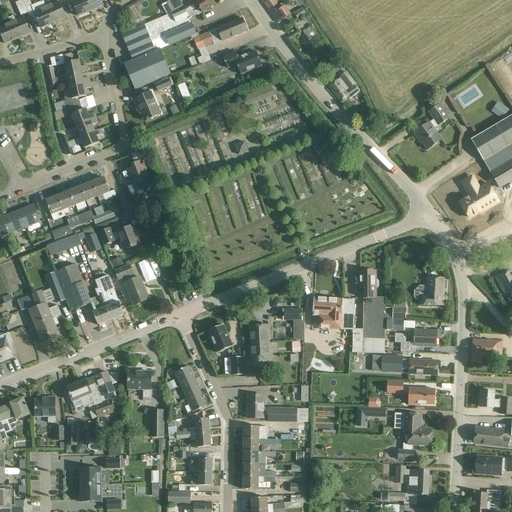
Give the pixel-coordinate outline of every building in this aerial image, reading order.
[(28,13),(22,0),(15,3),(21,16),(28,13)] [(37,21),(41,29),(53,23),(46,7),(43,1),(32,6),(29,0),(21,0),(22,0),(28,13),(29,16),(31,16),(34,22),(37,21)] [(90,11),(85,0),(74,0),(71,1),(78,16),(90,11)] [(85,0),(90,11),(103,6),(100,0),(85,0)] [(133,60),(134,64),(149,56),(161,51),(160,49),(169,45),(169,46),(196,34),(191,23),(188,18),(201,12),(202,13),(215,5),(211,0),(197,0),(195,2),(184,8),(184,9),(173,14),(172,13),(122,35),(133,60)] [(183,6),(179,0),(171,0),(166,2),(172,12),(183,6)] [(268,0),(264,3),(278,23),(290,15),(284,6),(280,9),(273,0),(281,0),(286,5),(293,0),(292,0),(268,0)] [(46,7),(53,23),(65,18),(58,2),(46,7)] [(297,20),(306,14),(302,8),(293,14),(297,20)] [(11,23),(17,39),(30,33),(23,18),(16,21),(13,15),(8,18),(11,23)] [(197,58),(200,64),(210,59),(205,47),(214,43),(214,45),(247,31),(242,18),(219,28),(193,39),(198,50),(201,57),(197,58)] [(0,38),(2,37),(5,44),(17,39),(11,23),(0,28),(0,38)] [(310,27),(302,30),(308,41),(315,37),(310,27)] [(124,64),(135,90),(171,74),(161,51),(149,56),(134,64),(133,60),(124,64)] [(236,52),(223,57),(227,68),(237,64),(241,75),(262,66),(256,51),(238,58),(236,52)] [(59,71),(60,77),(66,76),(82,73),(88,72),(86,66),(81,67),(79,60),(64,63),(65,70),(59,71)] [(332,76),(344,67),(340,62),(328,71),(332,76)] [(45,67),(48,79),(55,78),(52,66),(45,67)] [(328,86),(340,102),(348,97),(349,99),(360,91),(355,85),(356,84),(346,71),(339,77),(340,78),(336,81),(336,80),(328,86)] [(66,76),(69,87),(90,83),(89,78),(83,79),(82,73),(66,76)] [(48,79),(49,86),(56,85),(56,84),(59,84),(58,77),(55,78),(48,79)] [(168,78),(154,85),(157,92),(171,86),(168,78)] [(63,101),(66,109),(80,104),(78,98),(87,96),(85,89),(91,88),(90,83),(69,87),(71,99),(63,101)] [(188,91),(181,94),(184,100),(191,97),(188,91)] [(138,107),(144,121),(160,114),(151,92),(133,100),(136,107),(138,107)] [(510,110),(498,102),(491,112),(503,120),(510,110)] [(420,140),(427,150),(442,139),(434,128),(437,125),(438,126),(450,118),(439,103),(428,112),(434,120),(430,123),(429,122),(414,133),(419,141),(420,140)] [(71,115),(76,126),(96,118),(94,113),(88,115),(86,109),(82,110),(80,104),(66,109),(68,117),(71,115)] [(511,114),(470,140),(483,162),(511,144),(511,114)] [(76,126),(80,137),(95,131),(92,125),(98,123),(96,118),(76,126)] [(63,143),(67,155),(74,153),(71,147),(82,143),(84,149),(99,143),(96,137),(102,134),(100,129),(95,131),(80,137),(80,138),(69,142),(69,141),(63,143)] [(67,135),(61,138),(63,143),(69,141),(67,135)] [(248,151),(244,141),(234,145),(238,155),(248,151)] [(127,186),(130,194),(153,186),(143,160),(132,164),(133,167),(126,169),(127,171),(122,173),(123,175),(119,176),(120,180),(129,177),(132,185),(127,186)] [(98,197),(99,201),(104,199),(103,195),(110,192),(104,177),(92,182),(98,197)] [(86,201),(88,206),(92,204),(91,200),(98,197),(92,182),(80,187),(86,201)] [(460,203),(468,217),(497,200),(488,184),(469,195),(470,197),(460,203)] [(69,191),(75,206),(86,201),(80,187),(69,191)] [(63,210),(64,214),(69,212),(67,209),(75,206),(69,191),(57,196),(63,210)] [(224,194),(203,193),(201,215),(214,216),(215,208),(220,208),(221,201),(223,201),(224,194)] [(50,213),(53,221),(58,219),(56,213),(63,210),(57,196),(45,200),(50,213)] [(34,205),(20,210),(26,227),(40,222),(34,205)] [(104,213),(107,220),(119,215),(116,208),(104,213)] [(20,210),(6,216),(13,233),(26,227),(20,210)] [(107,220),(104,213),(93,217),(93,220),(95,224),(107,220)] [(82,224),(93,220),(93,217),(92,215),(80,220),(81,222),(82,224)] [(6,216),(0,218),(0,237),(13,233),(6,216)] [(55,228),(67,225),(66,219),(54,223),(55,228)] [(81,222),(80,220),(68,224),(70,227),(70,229),(82,224),(81,222)] [(119,239),(124,251),(139,245),(132,225),(116,231),(117,232),(112,234),(110,228),(99,232),(104,245),(115,241),(115,240),(119,239)] [(72,233),(70,229),(70,227),(52,233),(55,240),(72,233)] [(76,234),(46,245),(50,255),(80,244),(76,234)] [(95,234),(85,237),(91,252),(101,248),(95,234)] [(123,264),(120,257),(112,260),(115,267),(123,264)] [(75,264),(56,272),(60,283),(63,290),(72,286),(82,282),(75,264)] [(118,281),(134,274),(130,264),(114,270),(118,281)] [(511,293),(511,295),(511,278),(507,270),(495,277),(505,296),(511,293)] [(379,282),(375,279),(375,271),(360,271),(360,288),(363,288),(363,299),(363,330),(354,329),(354,330),(352,330),(352,342),(352,353),(372,354),(384,354),(385,320),(385,307),(386,298),(376,297),(376,290),(379,287),(379,282)] [(55,302),(66,298),(63,290),(60,283),(56,272),(45,276),(50,289),(55,300),(55,302)] [(140,277),(124,283),(133,305),(149,299),(140,277)] [(102,278),(95,281),(98,289),(111,320),(124,314),(119,302),(118,302),(112,305),(108,294),(114,292),(113,289),(110,281),(105,284),(102,278)] [(420,305),(443,306),(444,278),(426,278),(426,286),(420,286),(415,291),(414,297),(417,300),(420,300),(420,305)] [(82,282),(72,286),(63,290),(66,298),(71,311),(90,303),(82,282)] [(41,290),(32,294),(51,341),(60,337),(52,318),(61,315),(57,306),(48,309),(46,304),(55,300),(50,289),(42,292),(41,290)] [(92,312),(97,325),(111,320),(98,289),(95,290),(103,308),(92,312)] [(28,310),(42,344),(51,341),(32,294),(17,300),(22,311),(28,308),(29,310),(28,310)] [(2,305),(4,311),(9,309),(7,302),(12,300),(11,295),(2,297),(4,304),(2,305)] [(319,328),(352,330),(354,330),(354,329),(355,300),(343,300),(343,299),(313,298),(312,316),(319,316),(319,328)] [(404,321),(404,320),(404,319),(405,319),(405,308),(385,307),(385,320),(387,321),(392,321),(404,321)] [(294,320),(294,340),(302,340),(302,309),(283,310),(283,320),(294,320)] [(392,321),(387,321),(387,330),(392,330),(392,331),(404,331),(404,321),(392,321)] [(224,325),(209,331),(218,353),(233,347),(224,325)] [(256,343),(269,343),(268,325),(249,326),(250,340),(256,339),(256,343)] [(436,347),(437,331),(414,330),(414,343),(406,343),(406,335),(395,334),(395,343),(401,343),(401,352),(415,353),(416,346),(436,347)] [(0,360),(11,356),(7,345),(12,342),(8,333),(0,335),(0,360)] [(270,358),(269,343),(256,343),(256,339),(250,340),(251,359),(270,358)] [(471,363),(481,363),(481,358),(496,358),(496,349),(502,350),(502,341),(473,340),(471,363)] [(300,352),(300,342),(291,342),(292,352),(300,352)] [(409,374),(437,375),(438,361),(410,360),(410,359),(403,359),(403,356),(380,356),(380,372),(403,373),(403,370),(409,370),(409,374)] [(243,357),(231,358),(232,376),(244,375),(243,357)] [(175,372),(181,385),(195,379),(189,366),(175,372)] [(94,377),(102,398),(115,394),(112,384),(118,382),(118,373),(108,373),(107,371),(94,377)] [(143,398),(151,398),(151,372),(128,372),(128,389),(143,389),(143,398)] [(87,379),(66,387),(72,402),(75,408),(82,405),(84,408),(88,407),(89,406),(91,412),(90,412),(93,420),(98,418),(116,411),(111,400),(117,398),(115,394),(102,398),(94,377),(87,379)] [(181,385),(187,398),(201,392),(195,379),(181,385)] [(435,390),(409,389),(409,390),(403,389),(403,382),(387,382),(387,393),(402,394),(402,396),(409,396),(408,405),(420,406),(420,404),(434,405),(435,390)] [(499,415),(511,415),(511,398),(500,398),(500,400),(493,399),(494,392),(481,391),(480,407),(493,408),(500,408),(499,415)] [(207,405),(201,392),(187,398),(193,412),(207,405)] [(268,422),(297,423),(297,422),(308,423),(308,409),(297,409),(297,408),(268,408),(263,408),(263,396),(248,396),(247,418),(263,418),(263,416),(268,416),(268,422)] [(48,416),(48,423),(55,423),(55,398),(47,398),(47,400),(35,400),(35,417),(48,416)] [(12,405),(0,409),(0,439),(7,437),(5,432),(11,430),(9,425),(18,421),(17,418),(28,414),(22,400),(12,404),(12,405)] [(384,407),(355,406),(354,426),(364,426),(364,417),(383,417),(384,407)] [(164,437),(164,409),(150,409),(150,437),(164,437)] [(395,414),(394,428),(409,429),(420,430),(420,429),(420,424),(422,422),(422,419),(421,417),(421,415),(395,414)] [(168,428),(169,436),(209,432),(208,418),(195,420),(195,428),(189,428),(189,432),(176,432),(176,428),(168,428)] [(73,427),(74,420),(67,419),(66,446),(77,447),(78,427),(73,427)] [(308,435),(308,424),(298,423),(297,434),(308,435)] [(243,439),(275,440),(276,435),(264,434),(264,433),(258,433),(258,426),(244,426),(243,439)] [(473,444),(507,447),(508,439),(502,438),(503,431),(475,427),(473,444)] [(420,430),(409,429),(408,444),(403,444),(403,450),(399,450),(399,460),(415,461),(415,451),(412,451),(412,445),(430,445),(431,430),(420,429),(420,430)] [(197,440),(197,448),(211,446),(209,432),(169,436),(169,440),(190,438),(190,440),(197,440)] [(258,452),(258,444),(275,445),(275,440),(243,439),(243,452),(258,452)] [(122,455),(121,442),(108,442),(109,455),(122,455)] [(258,452),(243,452),(243,464),(258,464),(265,464),(265,457),(275,457),(275,452),(258,452)] [(476,474),(500,476),(501,471),(507,471),(507,472),(511,472),(511,457),(508,457),(507,459),(501,458),(502,458),(477,456),(476,462),(475,463),(475,467),(476,468),(476,474)] [(199,472),(212,472),(212,459),(199,458),(191,458),(191,466),(199,466),(199,472)] [(105,460),(106,470),(120,469),(120,459),(105,460)] [(243,476),(275,477),(275,472),(258,472),(258,464),(243,464),(243,476)] [(403,505),(416,505),(417,495),(428,495),(429,471),(405,470),(405,467),(396,466),(395,483),(404,483),(408,483),(408,494),(405,494),(405,493),(387,493),(381,493),(381,500),(404,501),(403,505)] [(78,469),(79,485),(102,485),(101,468),(78,469)] [(199,486),(212,486),(212,472),(199,472),(199,479),(191,479),(191,486),(199,486)] [(243,489),(258,490),(258,482),(275,482),(275,477),(243,476),(243,489)] [(290,493),(301,493),(301,483),(290,483),(290,493)] [(102,485),(79,485),(80,503),(102,502),(102,485)] [(0,489),(0,508),(5,509),(11,509),(10,511),(23,511),(24,501),(14,501),(14,497),(14,490),(11,490),(5,490),(5,489),(0,489)] [(475,494),(474,511),(475,511),(493,511),(494,503),(499,503),(500,492),(487,491),(486,494),(475,494)] [(168,504),(190,504),(190,492),(178,492),(168,492),(168,504)] [(251,499),(252,511),(284,509),(284,508),(302,508),(302,496),(290,496),(290,502),(283,503),(284,504),(267,505),(267,497),(251,499)] [(122,511),(121,501),(107,501),(107,511),(122,511)]
